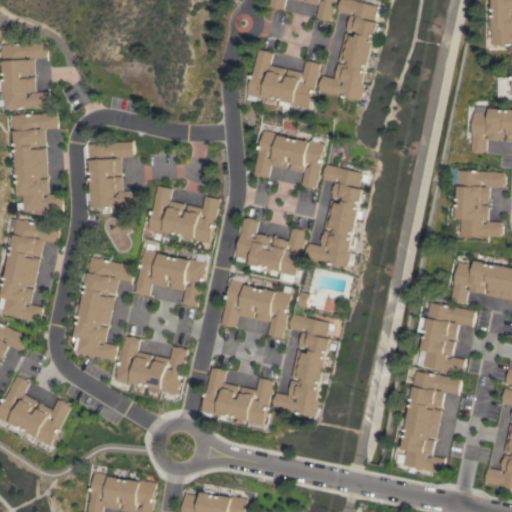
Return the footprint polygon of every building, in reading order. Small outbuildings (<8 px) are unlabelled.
[(271,0),(336,0),(332,21),(317,17),(321,0),(320,0),(319,5),(305,1),(305,0),(302,0),(302,1),(298,0),(286,0),(284,9),(270,6),(271,0)] [(355,0),(381,6),(378,21),(382,22),(379,34),(378,34),(377,41),(378,41),(373,65),(371,64),(370,72),(371,72),(368,83),(369,83),(365,99),(359,98),(358,100),(352,98),(353,97),(335,93),(321,90),(322,86),(324,78),(325,75),(342,79),(342,81),(343,82),(342,84),(346,85),(347,80),(338,78),(341,63),(348,64),(349,62),(341,60),(348,32),(356,34),(356,31),(349,30),(352,15),(357,16),(358,12),(354,11),(353,14),(340,11),(341,8),(340,8),(341,0),(355,0)] [(511,0),(511,44),(507,44),(507,46),(502,46),(502,44),(494,44),(494,40),(493,40),(493,36),(494,36),(494,28),(491,28),(491,16),(495,16),(495,8),(494,8),(494,0),(511,0)] [(46,42),(47,57),(34,58),(35,74),(28,74),(28,77),(35,77),(36,91),(27,92),(27,97),(30,97),(30,94),(32,94),(31,92),(49,91),(50,106),(42,107),(42,108),(35,108),(35,107),(5,109),(1,44),(46,42)] [(259,49),(262,50),(263,49),(271,51),(270,52),(274,53),(271,65),(287,69),(285,76),(287,76),(289,69),(303,72),(301,82),(307,83),(308,80),(305,79),(305,78),(303,77),(307,60),(310,61),(311,60),(319,62),(319,63),(321,64),(315,95),(316,95),(314,101),(313,101),(311,107),(296,104),(296,103),(293,102),(293,104),(286,102),(286,101),(285,100),(285,99),(277,97),(277,98),(266,96),(266,97),(259,96),(258,101),(249,99),(251,94),(250,93),(259,49)] [(475,131),(473,131),(474,122),(476,123),(476,112),(477,112),(478,106),(488,106),(487,112),(492,113),(492,108),(504,108),(504,110),(510,110),(510,109),(511,109),(511,141),(508,141),(508,133),(505,133),(505,139),(501,139),(501,140),(493,140),(493,138),(490,138),(490,134),(486,134),(486,138),(489,138),(488,152),(486,152),(485,153),(477,152),(477,151),(474,151),(475,131)] [(14,131),(8,132),(7,115),(13,114),(13,115),(20,114),(20,113),(24,113),(24,114),(43,113),(43,112),(50,112),(50,113),(57,113),(58,118),(58,117),(59,123),(58,123),(58,128),(45,128),(46,144),(34,145),(34,149),(41,149),(41,148),(47,147),(48,175),(41,176),(41,179),(48,178),(49,194),(62,193),(62,198),(63,198),(63,203),(62,204),(62,208),(23,211),(23,210),(17,210),(16,202),(23,202),(22,195),(18,195),(14,131)] [(264,130),(279,134),(292,137),(292,138),(298,140),(298,139),(309,141),(310,140),(326,143),(316,188),(302,185),(306,167),(308,168),(308,166),(311,167),(311,164),(306,163),(304,172),(289,169),(291,161),(288,161),(286,168),(272,165),(274,156),(269,154),(268,158),(271,158),(270,160),(272,161),(269,177),(265,177),(265,178),(257,176),(257,175),(254,174),(264,130)] [(90,158),(85,158),(85,146),(86,144),(133,141),(134,156),(115,157),(115,152),(107,153),(107,159),(122,158),(123,173),(115,173),(116,176),(123,176),(124,190),(114,191),(115,197),(118,196),(117,194),(119,194),(119,191),(136,190),(137,206),(113,207),(113,206),(105,207),(105,208),(99,209),(99,207),(93,207),(90,158)] [(365,172),(362,188),(367,189),(362,210),(366,211),(364,219),(361,219),(357,236),(361,237),(359,248),(354,247),(353,251),(354,252),(351,266),(308,257),(308,255),(307,254),(309,246),(310,246),(311,243),(328,247),(327,249),(329,249),(328,251),(331,252),(333,247),(324,245),(325,241),(323,241),(325,234),(326,235),(327,230),(333,232),(334,229),(326,227),(333,199),(341,201),(341,198),(334,197),(335,193),(334,192),(336,185),(337,185),(337,182),(342,183),(342,180),(339,179),(338,182),(325,179),(325,176),(324,175),(326,167),(327,167),(328,164),(365,172)] [(481,235),(481,237),(475,236),(475,234),(462,234),(463,218),(458,218),(458,216),(453,216),(453,207),(459,207),(459,205),(460,205),(460,198),(459,198),(460,185),(452,184),(452,177),(459,178),(460,169),(491,172),(491,170),(497,171),(497,172),(505,172),(505,175),(506,175),(505,183),(504,183),(504,187),(487,186),(487,184),(485,184),(485,181),(482,181),(481,185),(484,185),(484,187),(490,187),(490,190),(492,190),(491,198),(490,198),(489,202),(483,202),(483,205),(489,205),(489,209),(490,209),(490,217),(489,217),(488,221),(484,220),(484,224),(488,224),(488,221),(502,222),(501,225),(503,225),(502,233),(501,233),(501,236),(481,235)] [(158,185),(173,188),(170,200),(185,203),(183,211),(187,212),(188,205),(202,208),(200,217),(206,219),(207,215),(202,214),(206,196),(220,199),(214,230),(215,230),(213,236),(212,236),(211,242),(194,239),(195,238),(192,238),(192,240),(186,239),(186,236),(184,236),(184,235),(177,233),(176,234),(165,232),(165,233),(149,229),(158,185)] [(245,217),(248,218),(248,217),(256,219),(256,220),(259,221),(256,234),(253,234),(253,237),(256,238),(257,234),(260,234),(268,235),(268,236),(272,237),(271,244),(273,245),(275,238),(279,239),(279,238),(287,239),(286,240),(290,241),(288,250),(292,251),(293,248),(291,247),(291,246),(289,245),(293,227),(305,230),(304,231),(308,231),(306,238),(307,238),(306,245),(304,245),(300,262),(302,264),(301,267),(299,268),(298,275),(280,271),(279,275),(272,274),(273,268),(270,268),(271,266),(263,265),(263,266),(262,266),(261,270),(251,268),(252,265),(251,264),(252,259),(245,258),(245,261),(237,260),(237,256),(245,217)] [(59,228),(58,232),(59,233),(58,238),(57,238),(56,243),(44,240),(40,255),(33,254),(33,257),(40,258),(34,286),(27,285),(26,288),(33,289),(30,304),(42,307),(41,312),(42,312),(41,317),(40,317),(39,321),(18,317),(18,318),(14,317),(14,316),(1,313),(0,311),(0,297),(4,298),(4,297),(0,295),(0,287),(2,287),(7,263),(3,263),(5,255),(8,256),(13,235),(12,235),(13,227),(9,227),(11,218),(59,228)] [(144,249),(160,252),(159,253),(190,259),(190,258),(197,260),(198,253),(206,255),(205,262),(207,262),(197,306),(193,305),(193,306),(187,305),(188,304),(183,303),(186,286),(188,286),(189,285),(192,285),(192,282),(187,281),(185,291),(170,287),(172,281),(169,280),(168,287),(153,284),(155,278),(154,278),(155,274),(149,273),(149,276),(151,277),(151,278),(153,279),(149,296),(145,295),(145,296),(139,295),(139,294),(135,293),(144,249)] [(76,352),(77,350),(74,349),(76,337),(79,337),(79,336),(74,335),(75,333),(72,333),(74,323),(78,324),(80,312),(76,312),(77,304),(81,305),(82,301),(78,301),(79,294),(84,294),(86,283),(82,283),(84,273),(88,274),(88,272),(87,272),(90,257),(135,266),(132,281),(119,278),(116,293),(109,292),(108,295),(115,297),(109,324),(102,322),(101,326),(108,327),(105,343),(118,345),(115,360),(76,352)] [(460,262),(475,265),(476,260),(489,262),(488,264),(495,265),(495,264),(511,267),(511,300),(488,295),(489,287),(486,287),(485,293),(470,290),(471,286),(467,285),(467,289),(469,290),(466,303),(452,300),(460,262)] [(232,280),(233,277),(236,275),(246,277),(245,282),(247,283),(246,284),(277,291),(277,290),(284,291),(285,285),(295,287),(292,300),(293,302),(293,305),(290,306),(289,312),(290,312),(287,324),(288,324),(285,338),(270,334),(274,317),(276,318),(276,316),(278,316),(279,313),(274,312),(272,322),(257,319),(259,311),(256,311),(254,318),(240,315),(242,306),(236,304),(236,307),(238,308),(238,310),(240,310),(236,327),(222,324),(232,280)] [(310,306),(300,304),(303,292),(313,294),(310,306)] [(439,303),(439,302),(445,303),(445,304),(476,311),(473,325),(456,322),(456,320),(455,320),(456,317),(453,316),(452,322),(460,323),(457,338),(450,337),(449,340),(456,341),(453,356),(449,355),(448,359),(452,359),(453,357),(466,359),(463,375),(450,372),(450,371),(443,369),(443,371),(437,370),(437,368),(425,366),(425,365),(420,364),(426,337),(427,337),(428,332),(419,330),(422,318),(429,319),(430,316),(422,315),(424,309),(430,310),(432,302),(439,303)] [(334,322),(334,323),(338,324),(336,334),(331,333),(330,337),(335,338),(333,351),(331,351),(330,358),(331,358),(326,381),(325,381),(323,388),(324,389),(322,400),(323,400),(319,416),(304,413),(303,414),(282,409),(283,409),(275,407),(276,403),(277,396),(278,396),(279,392),(296,396),(295,398),(297,398),(296,401),(299,402),(300,397),(291,395),(294,380),(302,381),(303,379),(295,377),(301,349),(308,351),(309,348),(302,346),(305,332),(310,333),(311,329),(306,328),(306,331),(292,328),(293,325),(292,325),(294,316),(295,316),(296,313),(334,322)] [(0,323),(7,327),(7,326),(15,331),(15,330),(21,333),(20,334),(26,337),(25,339),(27,340),(22,348),(21,348),(19,351),(8,345),(6,348),(7,348),(4,355),(3,354),(0,358),(0,323)] [(179,394),(161,390),(160,393),(151,391),(152,387),(133,383),(133,384),(116,380),(125,336),(130,337),(131,336),(135,337),(135,338),(140,339),(137,351),(153,355),(151,363),(154,364),(155,355),(170,358),(168,368),(173,369),(174,366),(171,365),(172,364),(170,363),(174,346),(178,347),(178,346),(184,348),(184,349),(188,350),(179,394)] [(213,367),(216,368),(216,367),(224,369),(224,370),(227,370),(225,383),(240,386),(238,394),(241,395),(243,387),(257,390),(255,399),(260,401),(261,397),(259,396),(259,395),(257,395),(261,378),(264,378),(275,380),(274,388),(275,388),(273,395),(272,394),(268,412),(270,414),(268,417),(267,418),(265,425),(250,421),(250,420),(238,417),(238,416),(231,415),(231,416),(220,413),(220,415),(213,413),(212,418),(203,416),(213,367)] [(448,376),(448,375),(454,377),(461,379),(459,393),(442,390),(442,388),(441,388),(441,385),(438,384),(437,389),(438,389),(438,390),(445,391),(442,406),(436,405),(435,408),(442,410),(437,437),(430,436),(429,439),(435,440),(432,455),(428,454),(428,457),(431,458),(432,456),(445,458),(442,473),(428,470),(428,469),(423,468),(423,470),(417,469),(417,467),(405,465),(405,463),(397,462),(399,453),(406,455),(407,449),(403,448),(405,436),(406,436),(408,430),(400,428),(402,417),(409,419),(412,405),(413,405),(414,399),(413,399),(413,398),(407,397),(408,387),(415,388),(416,385),(415,385),(418,370),(448,376)] [(0,405),(15,376),(18,377),(19,376),(27,380),(26,381),(29,382),(23,394),(36,401),(33,408),(36,410),(39,403),(52,409),(47,418),(53,421),(54,418),(52,416),(52,415),(51,414),(59,399),(62,400),(70,404),(69,404),(72,406),(51,445),(36,438),(37,436),(18,427),(17,430),(10,427),(12,423),(10,422),(9,423),(0,417),(0,405)] [(511,487),(511,488),(505,487),(506,486),(486,482),(489,467),(502,470),(502,473),(506,473),(506,471),(502,470),(503,466),(502,466),(504,458),(504,459),(505,454),(511,456),(511,453),(505,451),(510,423),(511,423),(511,404),(502,403),(505,389),(511,390),(511,487)] [(87,511),(94,472),(110,474),(110,476),(121,478),(121,479),(129,480),(129,479),(140,481),(141,480),(157,483),(156,490),(157,490),(156,496),(155,496),(153,504),(154,504),(152,511),(137,511),(138,507),(140,508),(140,506),(143,507),(144,504),(138,503),(136,511),(122,510),(123,502),(120,502),(119,509),(104,507),(106,497),(100,496),(100,500),(103,500),(102,502),(105,502),(103,511),(87,511)] [(182,511),(186,494),(201,496),(202,492),(233,497),(233,496),(250,499),(247,511),(182,511)]
